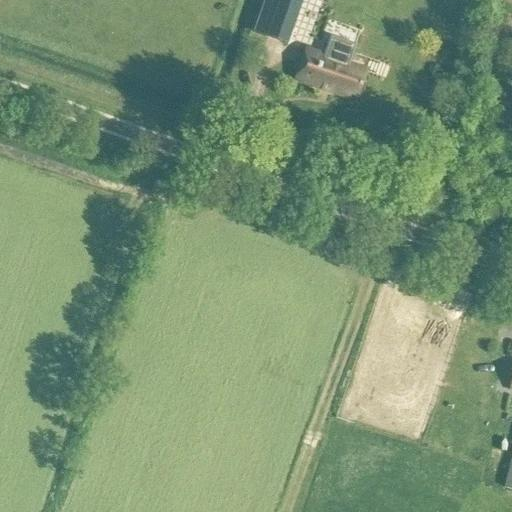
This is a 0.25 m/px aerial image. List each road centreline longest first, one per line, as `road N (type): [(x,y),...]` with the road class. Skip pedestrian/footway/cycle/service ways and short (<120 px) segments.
road 1 (unclassified): [(511,268),(0,86)]
road 2 (track): [(284,511),(385,223)]
